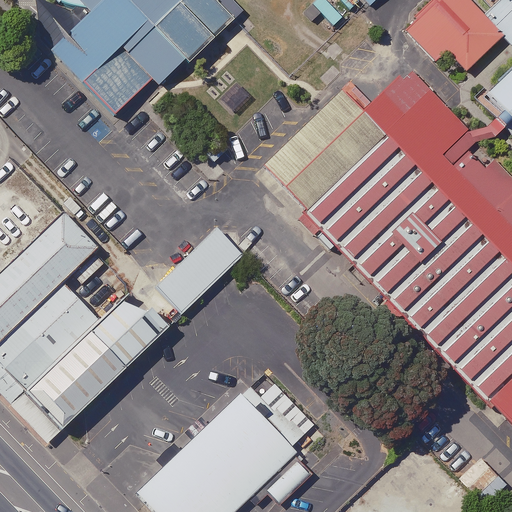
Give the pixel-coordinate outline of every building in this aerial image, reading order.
[(22,0),(35,13),(7,39),(97,134),(210,29),(182,0),(22,0)] [(369,0),(329,0),(348,20),(369,0)] [(483,52),(434,0),(427,0),(393,32),(445,87),(483,52)] [(511,0),(467,0),(511,47),(511,54),(459,104),(511,160),(511,0)] [(427,122),(386,78),(360,102),(401,146),(427,122)] [(419,178),(374,131),(276,222),(465,423),(511,378),(511,216),(449,150),(419,178)] [(10,175),(0,184),(0,269),(10,260),(0,250),(56,197),(23,162),(10,175)] [(0,163),(0,184),(10,175),(0,163)] [(10,260),(0,269),(0,339),(105,242),(69,205),(10,260)] [(219,231),(159,287),(182,312),(243,256),(219,231)] [(75,269),(0,339),(0,375),(20,397),(114,310),(75,269)] [(133,291),(20,397),(53,433),(167,327),(133,291)] [(511,378),(465,423),(483,441),(511,414),(511,378)] [(230,511),(295,452),(242,396),(128,502),(137,511),(230,511)] [(311,474),(298,461),(268,491),(281,504),(311,474)]
